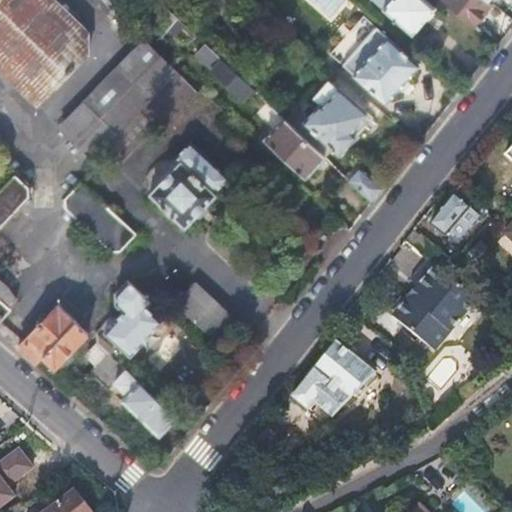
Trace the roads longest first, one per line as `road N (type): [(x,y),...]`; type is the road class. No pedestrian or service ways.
road 1 (residential): [(511,67),(168,508)]
road 2 (residential): [(511,386),(390,473),(308,511)]
road 3 (residential): [(168,508),(0,368)]
